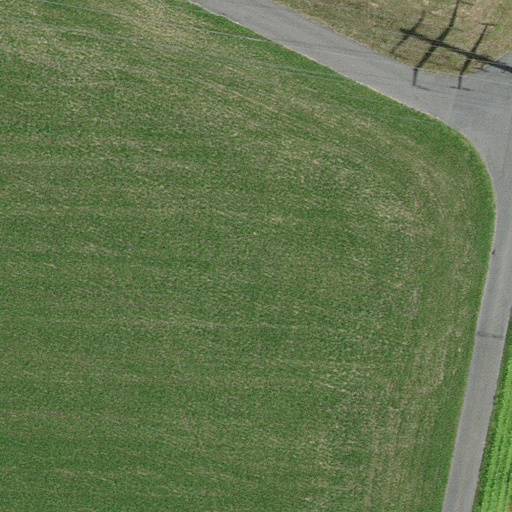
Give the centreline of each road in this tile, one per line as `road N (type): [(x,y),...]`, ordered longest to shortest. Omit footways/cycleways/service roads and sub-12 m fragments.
road 1 (unclassified): [(234,0),(511,132)]
road 2 (track): [(454,511),(511,225)]
